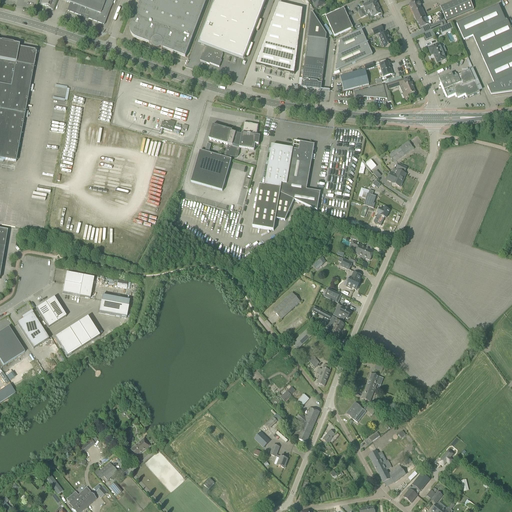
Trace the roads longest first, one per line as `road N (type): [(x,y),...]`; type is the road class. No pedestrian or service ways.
road 1 (primary): [(432,118),(270,104),(107,49)]
road 2 (residential): [(328,400),(429,164),(433,136)]
road 3 (track): [(155,275),(137,324),(0,413)]
road 4 (residential): [(432,118),(428,89),(389,0)]
